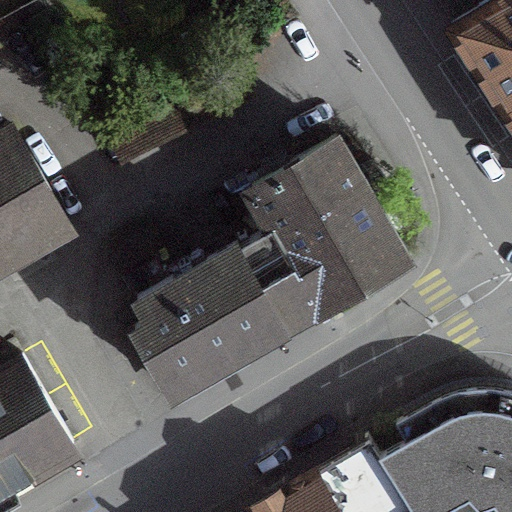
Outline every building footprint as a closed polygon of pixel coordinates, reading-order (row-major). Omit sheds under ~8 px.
[(511,0),(491,0),(448,26),(501,106),(511,122),(511,0)] [(230,52),(105,116),(122,151),(248,87),(230,52)] [(10,129),(0,135),(0,263),(9,258),(66,225),(10,129)] [(332,137),(248,187),(270,225),(316,303),(319,308),(404,258),(368,197),(372,194),(365,183),(361,185),(332,137)] [(157,248),(144,224),(106,244),(120,269),(145,255),(147,258),(157,248)] [(131,328),(166,388),(316,303),(270,225),(236,245),(234,241),(203,258),(205,261),(171,281),(170,278),(134,298),(146,320),(131,328)] [(0,482),(70,442),(19,356),(0,366),(0,482)] [(361,438),(363,441),(350,449),(245,511),(511,511),(511,393),(497,389),(479,388),(461,390),(443,395),(392,423),(402,441),(377,455),(365,436),(361,438)]
